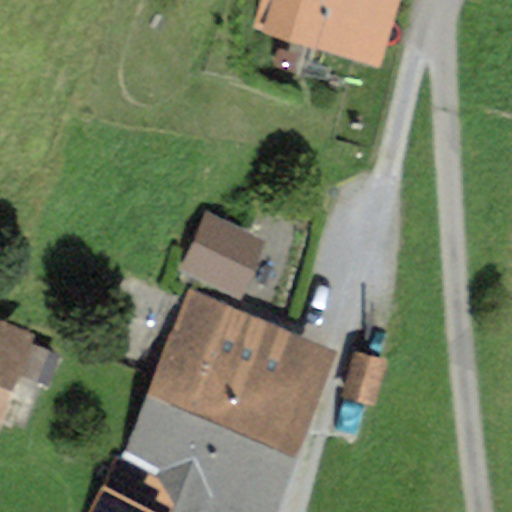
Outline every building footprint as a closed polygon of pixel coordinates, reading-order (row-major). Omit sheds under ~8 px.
[(364,25),(371,0),(280,0),(278,9),(320,22),(323,13),(364,25)] [(228,279),(248,237),(213,221),(193,263),(228,279)] [(228,314),(190,298),(179,324),(152,313),(139,344),(168,356),(158,381),(193,395),(197,385),(283,420),(308,360),(223,325),(228,314)] [(35,377),(46,348),(0,329),(0,367),(2,363),(35,377)] [(395,350),(360,340),(348,384),(382,393),(395,350)] [(193,395),(158,381),(125,460),(162,475),(245,510),(283,420),(197,385),(193,395)] [(146,511),(162,475),(125,460),(112,454),(102,478),(116,484),(104,511),(146,511)]
